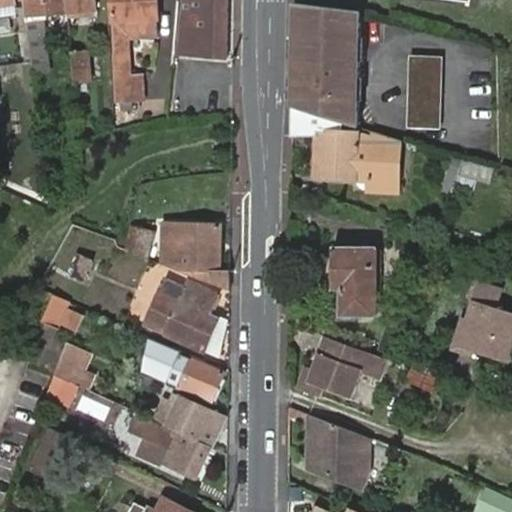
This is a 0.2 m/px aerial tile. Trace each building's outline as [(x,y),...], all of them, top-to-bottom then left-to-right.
[(0,0),(0,16),(16,14),(14,0),(0,0)] [(29,0),(29,1),(25,1),(34,74),(46,74),(40,0),(29,0)] [(67,0),(68,10),(97,8),(96,0),(67,0)] [(161,0),(109,0),(115,111),(140,110),(138,69),(123,69),(121,40),(162,39),(161,0)] [(228,0),(185,0),(178,58),(229,59),(228,0)] [(360,14),(294,4),(293,96),(293,107),(348,124),(359,128),(359,115),(360,14)] [(74,52),(77,84),(94,83),(92,51),(74,52)] [(440,58),(413,58),(412,125),(439,125),(440,58)] [(0,147),(13,147),(10,102),(0,102),(0,147)] [(400,190),(401,140),(400,140),(369,131),(369,135),(348,134),(348,124),(293,107),(293,131),(319,132),(316,176),(368,178),(369,190),(400,190)] [(440,188),(451,193),(454,185),(461,170),(466,158),(452,154),(440,188)] [(461,170),(488,177),(491,165),(466,158),(461,170)] [(231,293),(231,270),(223,270),(223,225),(171,226),(171,250),(183,250),(184,272),(231,293)] [(149,254),(150,251),(157,234),(137,228),(131,245),(149,254)] [(377,314),(377,248),(333,246),(333,289),(344,288),(344,315),(377,314)] [(98,274),(130,286),(139,261),(107,249),(98,274)] [(183,250),(171,250),(150,251),(149,254),(149,256),(184,272),(183,250)] [(96,261),(79,253),(68,277),(86,285),(96,261)] [(501,287),(481,280),(461,340),(508,356),(511,344),(511,310),(495,305),(501,287)] [(203,349),(217,317),(211,314),(219,296),(188,283),(184,291),(175,288),(170,295),(164,292),(147,324),(203,349)] [(69,302),(72,296),(55,287),(44,315),(61,322),(63,318),(79,325),(84,310),(69,302)] [(229,321),(217,317),(203,349),(216,354),(229,321)] [(184,351),(154,336),(153,373),(170,381),(173,375),(182,380),(180,385),(214,401),(227,374),(183,353),(184,351)] [(299,386),(324,395),(326,388),(353,398),(370,353),(325,337),(314,368),(305,365),(299,386)] [(80,385),(96,350),(82,343),(73,339),(60,376),(65,378),(80,385)] [(410,359),(401,380),(432,393),(441,372),(410,359)] [(82,386),(80,385),(65,378),(58,395),(74,403),(82,386)] [(162,423),(213,448),(226,419),(165,391),(162,397),(152,419),(162,423)] [(84,396),(79,409),(103,419),(108,406),(84,396)] [(368,434),(309,411),(308,464),(361,485),(367,467),(368,434)] [(199,480),(213,448),(162,423),(152,419),(145,415),(138,430),(152,437),(142,453),(199,480)] [(58,480),(75,439),(49,427),(31,467),(58,480)] [(149,511),(186,511),(166,502),(161,511),(152,511),(150,511),(149,511)]
